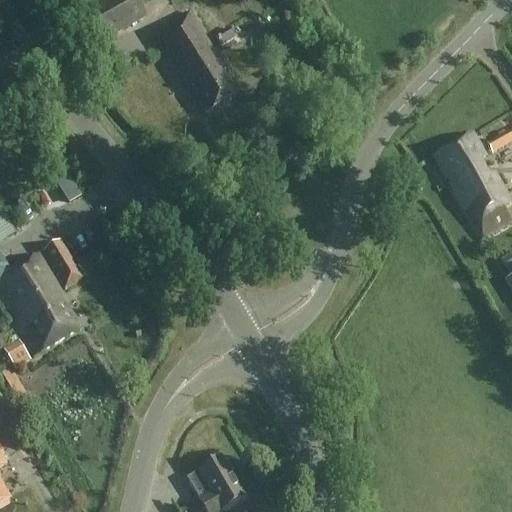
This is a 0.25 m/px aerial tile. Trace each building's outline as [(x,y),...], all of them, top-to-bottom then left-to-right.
[(105,44),(146,21),(134,0),(103,0),(86,11),(105,44)] [(206,117),(236,97),(221,73),(225,71),(189,14),(155,36),(167,54),(163,56),(181,84),(184,82),(189,90),(186,92),(194,105),(197,103),(206,117)] [(227,29),(213,38),(220,49),(234,39),(227,29)] [(490,155),(511,143),(511,129),(484,144),(490,155)] [(502,210),(511,206),(493,174),(487,177),(478,163),(484,159),(471,136),(433,159),(482,241),(511,224),(502,210)] [(64,291),(81,280),(59,244),(42,254),(64,291)] [(40,355),(78,331),(57,296),(59,294),(37,258),(9,275),(0,260),(0,297),(23,335),(26,333),(40,355)] [(14,372),(29,363),(20,349),(6,358),(14,372)] [(0,485),(0,471),(6,468),(0,457),(0,453),(3,452),(0,446),(0,506),(9,501),(0,485)] [(223,464),(219,463),(198,475),(199,476),(188,482),(199,502),(205,511),(225,511),(244,501),(229,475),(232,474),(227,465),(224,467),(223,464)]
